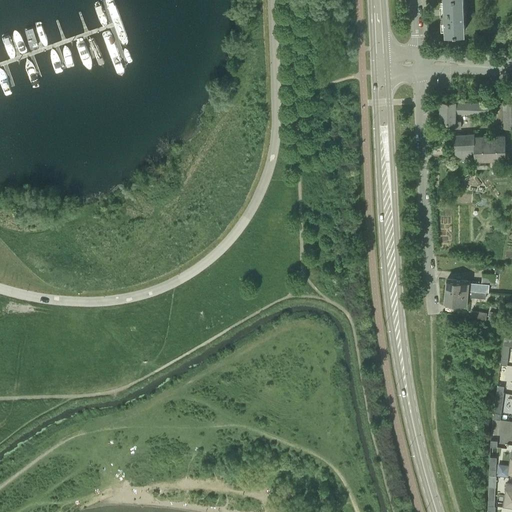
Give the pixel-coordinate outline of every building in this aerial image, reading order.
[(465,30),(465,12),(464,0),(444,0),(446,31),(465,30)] [(490,113),(491,102),(456,101),(456,100),(441,100),(440,120),(448,121),(448,127),(461,128),(461,121),(455,120),(456,112),(490,113)] [(511,102),(505,102),(503,102),(504,127),(511,127),(511,102)] [(455,160),(506,158),(506,135),(475,136),(475,133),(454,134),(454,136),(448,137),(448,149),(455,148),(455,160)] [(468,289),(486,291),(487,283),(494,284),(495,274),(483,273),(482,282),(447,279),(446,287),(468,289)] [(468,289),(446,287),(444,300),(467,302),(467,296),(486,298),(486,291),(468,289)] [(471,317),(486,319),(487,312),(472,310),(471,317)] [(511,337),(505,337),(504,337),(503,344),(511,345),(511,337)] [(499,463),(498,474),(508,474),(509,463),(499,463)]
